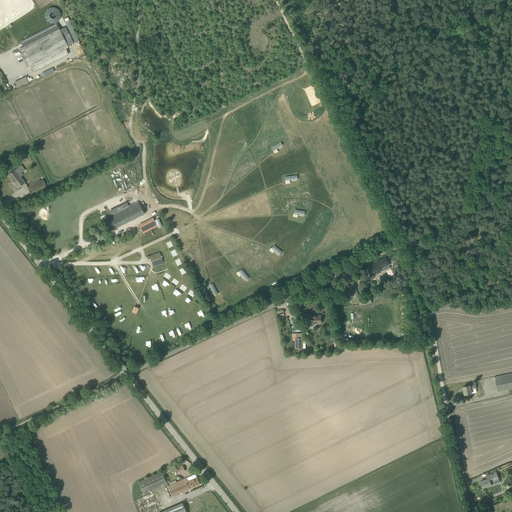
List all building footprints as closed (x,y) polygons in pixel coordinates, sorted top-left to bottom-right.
[(68,17),(64,19),(74,43),(78,41),(68,17)] [(68,46),(60,30),(59,29),(19,49),(28,67),(31,66),(33,71),(68,54),(66,49),(68,47),(68,46)] [(43,77),(54,72),(52,68),(41,73),(43,77)] [(25,76),(14,82),(17,87),(28,82),(25,76)] [(17,188),(24,183),(25,182),(15,170),(8,175),(17,188)] [(43,188),(39,180),(27,186),(27,187),(28,187),(30,193),(43,188)] [(109,231),(143,214),(137,202),(111,215),(112,219),(105,223),(109,231)] [(156,225),(156,224),(153,219),(153,218),(139,225),(142,232),(156,225)] [(152,263),(162,260),(160,255),(151,258),(152,263)] [(378,262),(370,266),(372,270),(380,267),(382,272),(390,268),(389,266),(386,267),(384,265),(388,263),(386,258),(378,261),(378,262)] [(349,289),(350,293),(351,293),(353,297),(354,296),(354,298),(359,296),(355,286),(349,289)] [(307,316),(307,324),(321,324),(321,315),(316,315),(316,316),(307,316)] [(295,338),(295,349),(303,349),(303,338),(302,338),(296,338),(295,338)] [(511,388),(511,373),(498,376),(497,374),(494,375),(495,377),(498,391),(511,388)] [(465,395),(471,393),(472,393),(471,390),(476,389),(475,384),(463,387),(465,395)] [(178,474),(181,473),(185,471),(183,466),(177,469),(176,469),(178,474)] [(143,493),(167,483),(162,472),(139,482),(143,493)] [(482,488),(491,485),(490,482),(494,481),(495,484),(500,482),(496,472),(493,474),(486,476),(487,479),(480,482),(482,488)] [(189,481),(187,478),(176,482),(168,486),(173,496),(200,484),(197,477),(189,481)] [(186,511),(183,503),(161,511),(186,511)]
